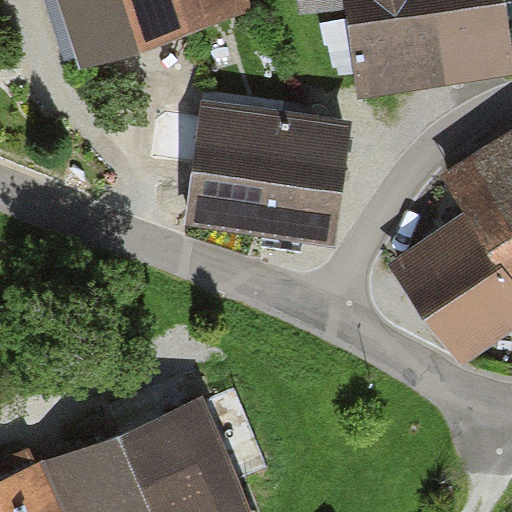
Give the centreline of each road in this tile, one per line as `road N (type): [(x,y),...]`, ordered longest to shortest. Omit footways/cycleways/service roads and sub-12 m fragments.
road 1 (residential): [(306,308),(0,194)]
road 2 (unclassified): [(306,308),(441,136),(511,110)]
road 3 (residential): [(511,405),(306,308)]
